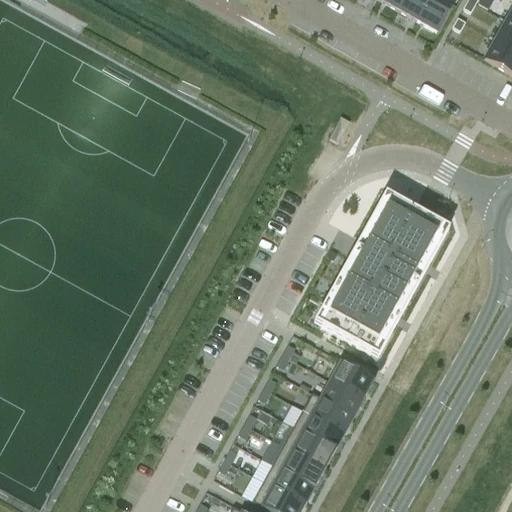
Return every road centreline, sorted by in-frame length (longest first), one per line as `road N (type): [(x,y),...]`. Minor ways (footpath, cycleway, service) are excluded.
road 1 (residential): [(347,168),(323,191),(146,511)]
road 2 (tertiary): [(504,264),(373,511)]
road 3 (residential): [(511,123),(285,0)]
road 4 (tertiary): [(397,511),(511,309)]
road 5 (residential): [(347,168),(413,156),(501,204)]
